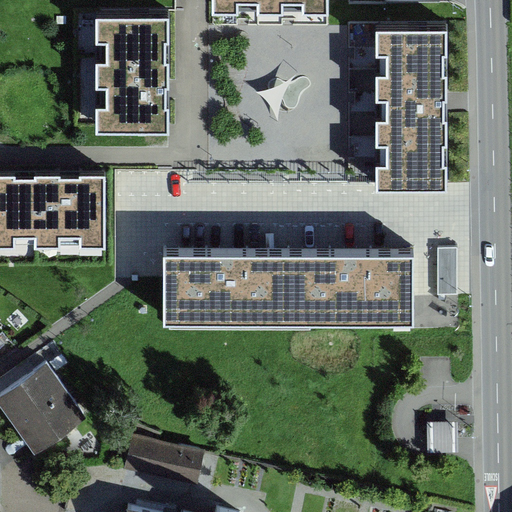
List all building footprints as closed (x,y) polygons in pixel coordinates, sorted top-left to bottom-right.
[(167,5),(96,5),(97,122),(167,122),(167,5)] [(446,17),(375,17),(376,179),(446,179),(446,17)] [(106,169),(0,168),(0,244),(106,245),(106,169)] [(422,220),(423,243),(443,242),(442,219),(422,220)] [(414,242),(163,242),(163,312),(414,313),(414,242)] [(457,291),(457,245),(438,245),(438,291),(457,291)] [(0,331),(10,322),(0,311),(0,331)] [(49,358),(0,391),(0,398),(35,450),(88,414),(49,358)] [(458,421),(430,422),(431,449),(458,449),(458,421)] [(204,449),(132,434),(125,468),(197,483),(204,449)]
